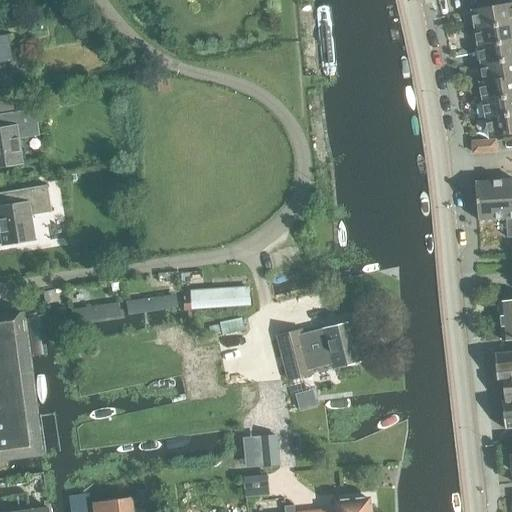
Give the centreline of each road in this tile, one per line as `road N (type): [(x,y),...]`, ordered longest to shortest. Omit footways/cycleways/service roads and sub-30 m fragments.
road 1 (unclassified): [(0,291),(232,253),(284,220),(301,190),(298,137),(268,99),(149,54),(100,0)]
road 2 (tertiary): [(440,167),(476,511)]
road 3 (tertiary): [(411,0),(440,167)]
